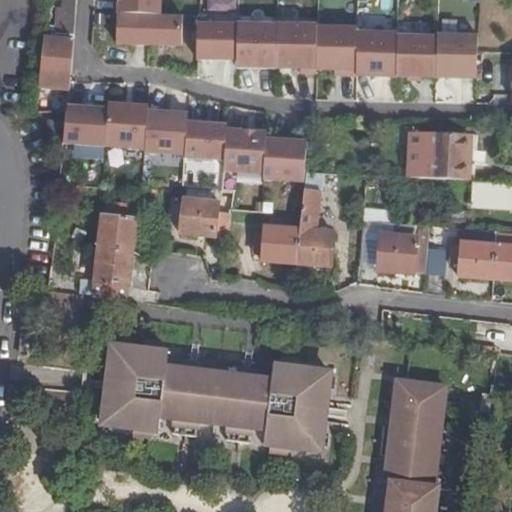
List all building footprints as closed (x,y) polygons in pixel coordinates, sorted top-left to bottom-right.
[(70,35),(75,0),(57,0),(52,32),(70,35)] [(117,0),(117,15),(158,16),(159,0),(117,0)] [(158,16),(117,15),(116,15),(115,44),(180,46),(181,17),(158,16)] [(237,26),(196,25),(196,59),(236,60),(236,68),(275,69),(300,69),(300,73),(316,74),(315,70),(340,71),(340,76),(395,77),(395,76),(476,79),(477,36),(437,36),(437,38),(396,37),(397,33),(357,34),(357,29),(316,30),(317,27),(238,23),(237,26)] [(70,83),(74,43),(44,39),(41,80),(70,83)] [(108,101),(68,100),(65,136),(106,138),(147,139),(145,143),(185,146),(186,150),(225,151),(223,173),(263,174),(262,180),(303,183),(305,136),(266,133),(267,127),(226,124),(227,119),(187,117),(187,109),(148,106),(148,99),(108,96),(108,101)] [(60,141),(62,124),(49,122),(48,140),(60,141)] [(469,136),(430,134),(412,133),(410,178),(428,179),(468,182),(469,136)] [(323,174),(307,174),(305,193),(321,194),(323,174)] [(511,183),(472,182),(471,202),(511,204),(511,183)] [(215,189),(186,187),(181,234),(216,239),(216,237),(228,239),(231,214),(219,212),(220,204),(214,203),(215,189)] [(303,202),(302,202),(301,217),(318,219),(321,194),(305,193),(303,202)] [(102,215),(99,250),(133,253),(137,219),(133,219),(134,206),(107,203),(106,215),(102,215)] [(300,230),(296,265),(331,268),(334,233),(317,231),(318,219),(301,217),(300,230)] [(300,230),(292,229),(268,227),(265,227),(265,234),(256,234),(254,252),(263,253),(262,262),(296,265),(300,230)] [(497,246),(493,280),(511,281),(511,234),(497,234),(497,246)] [(414,274),(426,275),(428,250),(416,249),(417,239),(381,236),(379,271),(414,275),(414,274)] [(459,277),(493,280),(497,246),(462,243),(461,247),(452,246),(451,264),(460,264),(459,277)] [(93,295),(93,296),(124,300),(126,287),(130,288),(133,253),(99,250),(95,283),(93,295)] [(428,250),(426,275),(444,277),(446,252),(428,250)] [(80,292),(93,295),(95,283),(81,281),(80,292)] [(319,451),(324,408),(329,372),(273,365),(272,380),(166,367),(167,352),(113,345),(104,425),(157,432),(159,416),(176,418),(174,433),(196,436),(198,421),(230,424),(228,440),(248,443),(250,427),(266,429),(264,445),(319,451)] [(434,511),(437,488),(433,488),(445,388),(393,381),(388,416),(394,416),(393,429),(383,427),(380,456),(389,457),(388,469),(378,467),(374,497),(389,499),(388,504),(388,509),(373,508),(372,511),(434,511)]
